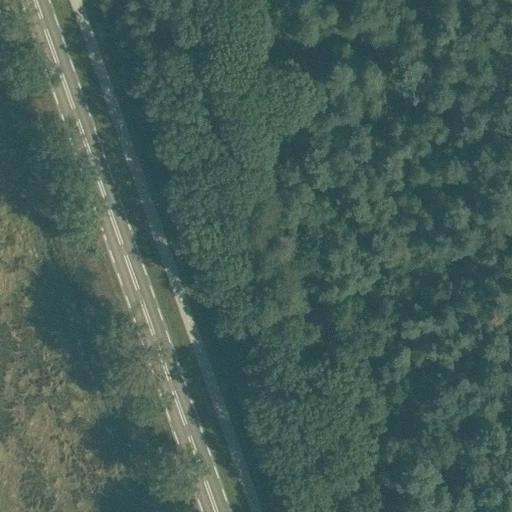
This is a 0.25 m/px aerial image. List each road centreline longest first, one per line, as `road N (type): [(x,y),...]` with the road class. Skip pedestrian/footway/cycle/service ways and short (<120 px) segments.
road 1 (primary): [(219,511),(37,0)]
road 2 (track): [(376,511),(261,165),(241,0)]
